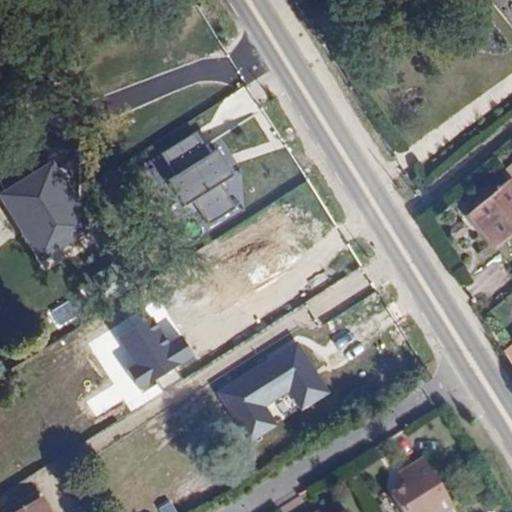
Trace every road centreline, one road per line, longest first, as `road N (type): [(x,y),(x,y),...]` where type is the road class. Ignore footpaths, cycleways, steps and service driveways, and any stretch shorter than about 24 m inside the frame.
road 1 (secondary): [(248,0),(474,363)]
road 2 (residential): [(234,511),(474,363)]
road 3 (unknown): [(362,182),(511,68)]
